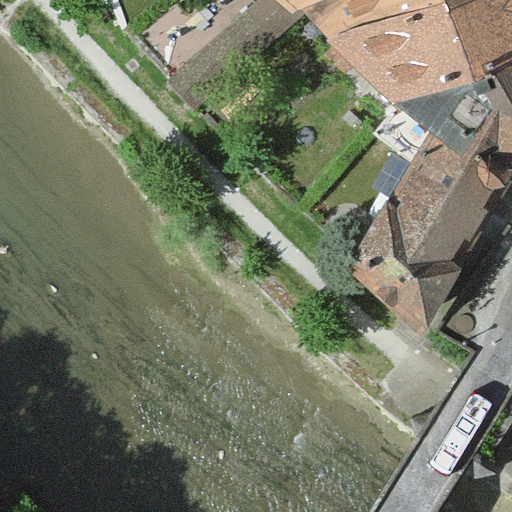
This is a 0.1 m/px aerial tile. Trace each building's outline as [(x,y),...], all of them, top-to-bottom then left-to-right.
[(264,0),(191,79),(216,104),(306,7),(323,0),(264,0)] [(437,0),(323,0),(306,7),(336,38),(437,0)] [(511,66),(511,0),(437,0),(336,38),(327,51),(350,70),(358,60),(405,101),(511,66)] [(511,66),(405,101),(377,137),(413,163),(426,144),(452,161),(461,149),(510,178),(511,175),(511,66)] [(415,314),(510,178),(461,149),(452,161),(426,144),(413,163),(351,251),(415,314)]
